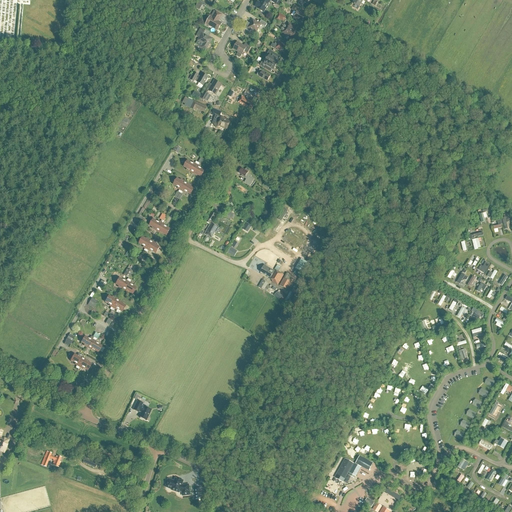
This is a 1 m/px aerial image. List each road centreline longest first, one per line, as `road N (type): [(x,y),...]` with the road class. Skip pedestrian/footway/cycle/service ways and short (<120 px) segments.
road 1 (residential): [(83,416),(327,0)]
road 2 (unclassified): [(300,511),(157,448)]
